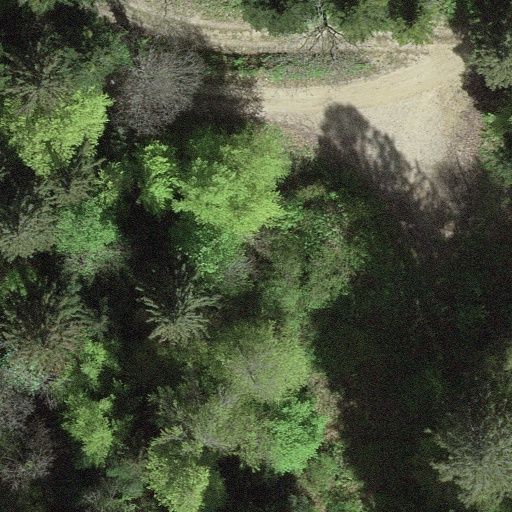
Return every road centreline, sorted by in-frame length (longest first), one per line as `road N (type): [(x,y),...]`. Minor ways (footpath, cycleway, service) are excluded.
road 1 (track): [(511,16),(456,70),(380,100),(197,98),(0,73)]
road 2 (track): [(511,14),(270,31),(104,0)]
